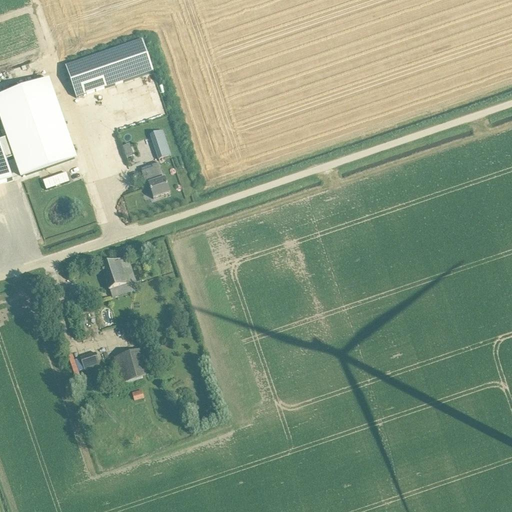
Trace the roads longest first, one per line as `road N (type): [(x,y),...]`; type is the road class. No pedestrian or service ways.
road 1 (unclassified): [(0,277),(511,103)]
road 2 (unknown): [(121,235),(40,0)]
road 3 (unknown): [(57,257),(83,339),(137,332)]
